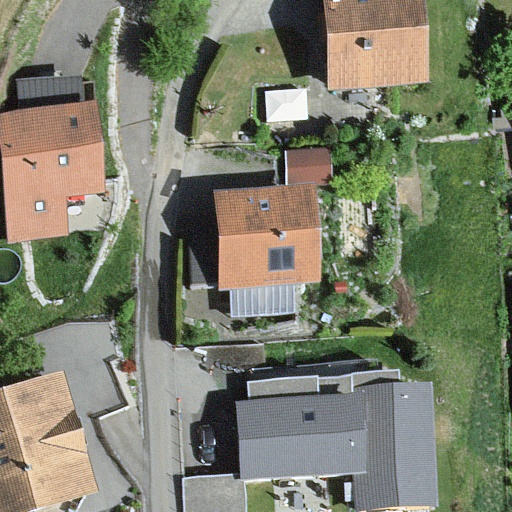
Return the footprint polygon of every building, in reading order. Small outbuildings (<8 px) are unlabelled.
[(318,0),(324,97),(422,91),(416,0),(318,0)] [(303,92),(263,95),(265,126),(305,123),(303,92)] [(88,108),(0,117),(0,199),(5,247),(66,240),(62,206),(99,202),(88,108)] [(325,150),(284,153),(286,182),(327,180),(325,150)] [(307,190),(208,196),(214,296),(314,289),(307,190)] [(94,419),(127,408),(100,324),(66,334),(94,419)] [(352,379),(353,393),(395,390),(394,376),(352,379)] [(56,377),(0,393),(0,511),(40,511),(91,497),(56,377)] [(244,384),(245,407),(313,404),(312,381),(244,384)] [(353,393),(353,402),(357,479),(358,511),(431,511),(426,389),(395,390),(353,393)] [(245,407),(234,408),(237,479),(238,485),(357,479),(353,402),(313,404),(245,407)] [(239,511),(238,485),(237,479),(180,482),(181,511),(239,511)]
